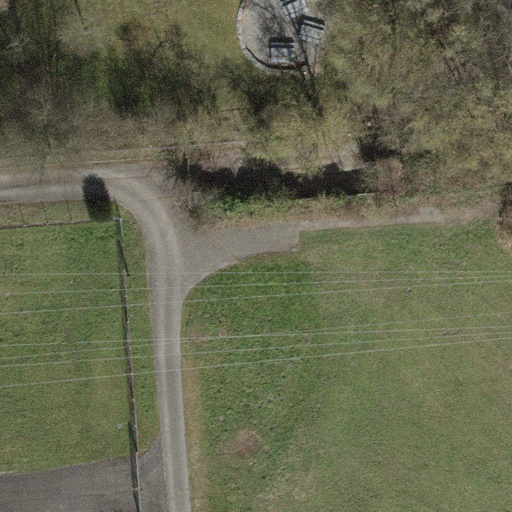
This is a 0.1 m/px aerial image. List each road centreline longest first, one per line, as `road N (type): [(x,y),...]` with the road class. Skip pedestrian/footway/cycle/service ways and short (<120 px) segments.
road 1 (track): [(0,189),(132,187),(159,216),(169,251),(182,511)]
road 2 (track): [(302,231),(169,251)]
